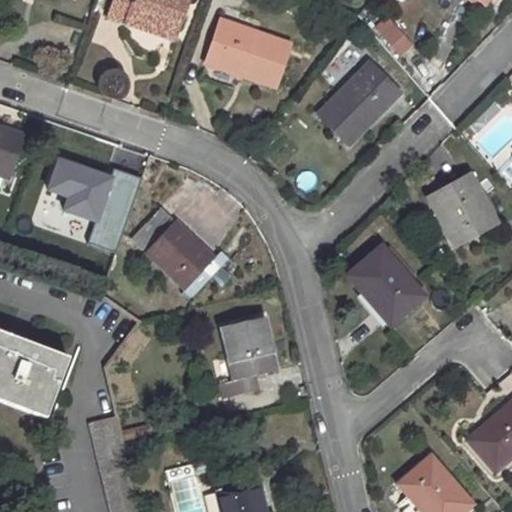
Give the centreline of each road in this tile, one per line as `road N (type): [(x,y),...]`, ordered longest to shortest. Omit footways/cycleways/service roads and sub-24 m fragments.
road 1 (residential): [(297,255),(273,209),(236,168),(180,140),(0,78)]
road 2 (residential): [(341,434),(467,330),(493,365)]
road 3 (residential): [(341,434),(297,255)]
road 4 (residential): [(297,255),(409,145)]
